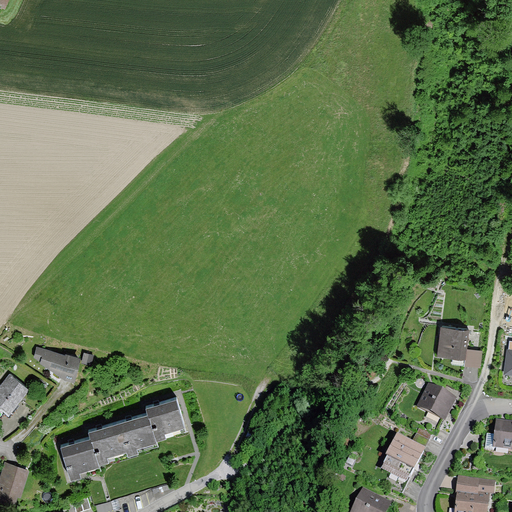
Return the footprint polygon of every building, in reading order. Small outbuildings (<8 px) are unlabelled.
[(468,329),(442,325),(441,336),(443,336),(441,353),(465,355),(464,363),(471,364),(473,350),(466,349),(468,329)] [(79,359),(45,350),(42,360),(65,375),(74,377),(79,359)] [(28,388),(11,374),(0,386),(0,413),(4,409),(8,413),(28,388)] [(453,400),(430,388),(421,405),(444,417),(453,400)] [(148,412),(155,438),(166,434),(164,428),(184,423),(176,397),(146,406),(148,412)] [(119,421),(126,446),(128,452),(138,449),(136,443),(155,438),(148,412),(119,421)] [(90,436),(98,461),(108,458),(107,452),(126,446),(119,421),(89,430),(90,436)] [(511,425),(498,424),(497,436),(487,434),(485,449),(493,450),(497,447),(497,446),(511,447),(511,425)] [(433,434),(420,427),(416,434),(429,441),(433,434)] [(98,461),(90,436),(61,445),(70,476),(81,473),(79,467),(98,461)] [(424,452),(397,438),(383,465),(385,466),(377,481),(402,494),(424,452)] [(18,467),(6,463),(2,476),(4,477),(0,489),(0,498),(13,503),(16,493),(19,494),(26,471),(18,468),(18,467)] [(494,482),(459,477),(457,491),(462,492),(462,497),(458,497),(457,507),(455,506),(455,509),(455,511),(486,511),(489,491),(493,492),(494,482)] [(511,488),(503,488),(502,499),(511,500),(511,488)] [(86,492),(71,496),(76,510),(90,506),(86,492)] [(369,497),(363,494),(353,511),(384,511),(389,504),(382,500),(380,501),(377,499),(376,498),(372,495),(370,496),(369,497)]
